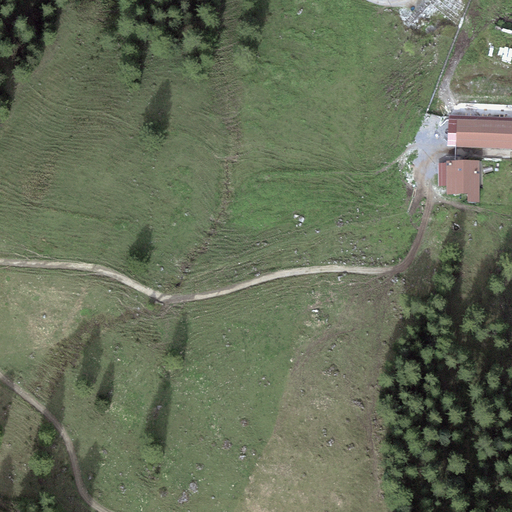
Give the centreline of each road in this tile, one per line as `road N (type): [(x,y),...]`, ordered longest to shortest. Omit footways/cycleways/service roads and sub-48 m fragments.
road 1 (track): [(0,261),(101,267),(178,300),(303,271),(380,272),(404,264),(419,236),(432,195),(430,154),(511,153)]
road 2 (track): [(116,511),(84,494),(62,429),(0,369)]
